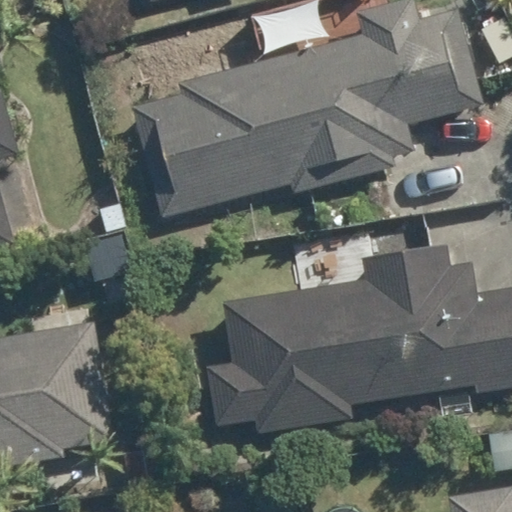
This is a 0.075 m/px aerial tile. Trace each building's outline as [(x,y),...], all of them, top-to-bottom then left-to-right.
[(406,0),(357,13),(362,38),(176,84),(180,96),(131,108),(157,215),(288,182),(290,192),(392,166),(389,157),(410,151),(404,125),(479,107),(454,9),(415,20),(410,0),(406,0)] [(0,245),(13,242),(0,197),(0,159),(17,155),(0,98),(0,245)] [(117,202),(97,208),(103,233),(124,228),(117,202)] [(364,282),(221,306),(231,363),(204,367),(213,425),(252,418),(254,434),(348,418),(346,406),(474,385),(475,394),(511,387),(511,287),(475,293),(469,263),(446,267),(443,245),(361,260),(364,282)] [(0,466),(61,457),(60,449),(109,441),(90,323),(0,337),(0,466)] [(511,433),(488,438),(494,472),(511,468),(511,433)] [(159,450),(125,454),(128,479),(162,474),(159,450)] [(446,498),(448,511),(511,511),(511,487),(511,486),(446,498)]
